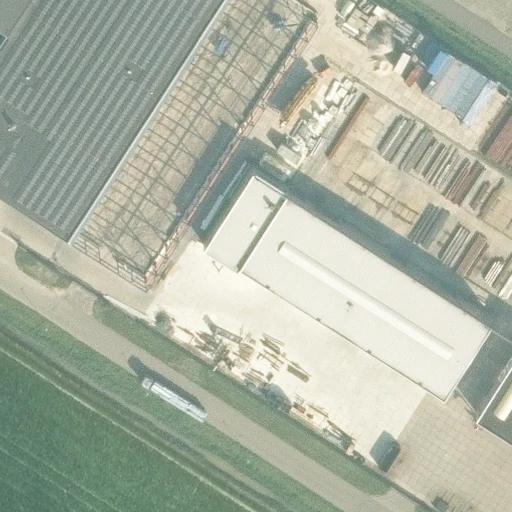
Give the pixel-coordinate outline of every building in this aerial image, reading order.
[(15,0),(4,17),(0,23),(0,185),(142,276),(309,16),(284,0),(15,0)] [(0,0),(0,14),(4,17),(15,0),(0,0)] [(392,151),(389,211),(372,203),(364,218),(350,224),(458,282),(450,274),(459,270),(463,279),(479,272),(477,267),(486,257),(487,244),(455,214),(480,168),(436,145),(419,176),(403,175),(395,158),(410,158),(420,148),(398,126),(398,111),(339,79),(287,177),(297,183),(307,163),(324,164),(325,152),(348,153),(346,149),(392,151)] [(236,264),(239,261),(443,391),(491,316),(253,164),(203,242),(236,264)] [(154,277),(140,311),(169,322),(171,317),(185,322),(195,297),(224,308),(231,290),(237,292),(243,276),(181,253),(174,270),(171,269),(166,282),(154,277)] [(511,352),(475,411),(511,434),(511,352)]
